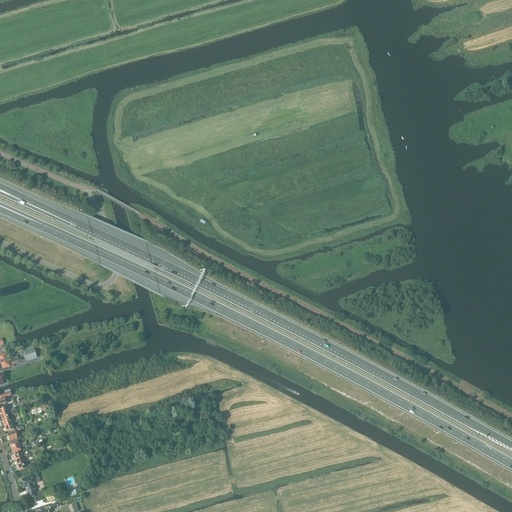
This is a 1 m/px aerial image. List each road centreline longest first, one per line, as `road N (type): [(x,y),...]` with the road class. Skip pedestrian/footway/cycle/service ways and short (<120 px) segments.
road 1 (motorway): [(38,224),(243,321),(511,465)]
road 2 (motorway): [(511,447),(76,225)]
road 3 (unclassified): [(0,243),(92,285),(104,286),(116,273),(90,196),(0,153)]
